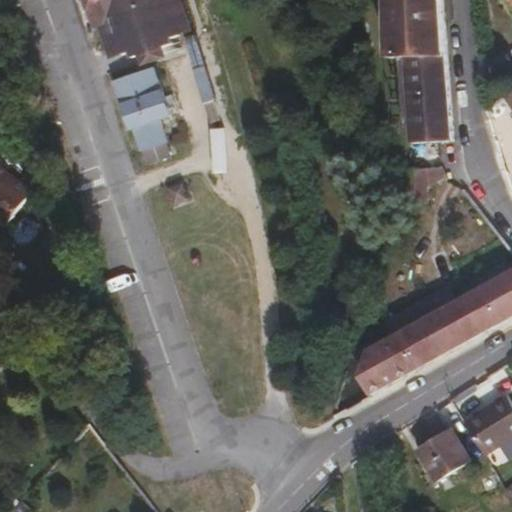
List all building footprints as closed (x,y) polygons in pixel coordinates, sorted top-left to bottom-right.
[(90,0),(98,22),(102,21),(111,51),(122,47),(125,53),(133,50),(136,55),(177,41),(174,36),(183,32),(181,27),(193,22),(185,0),(90,0)] [(448,50),(445,0),(391,0),(395,56),(402,55),(411,55),(417,126),(418,141),(442,140),(455,138),(448,50)] [(417,126),(411,55),(402,55),(395,56),(400,127),(417,126)] [(176,113),(159,64),(120,76),(128,99),(126,100),(135,127),(137,128),(144,148),(147,147),(151,160),(173,153),(169,140),(172,138),(165,117),(176,113)] [(511,92),(502,99),(511,113),(511,92)] [(36,189),(0,161),(0,215),(11,224),(36,189)] [(403,189),(442,191),(444,170),(405,167),(403,189)] [(191,195),(187,181),(175,185),(180,198),(191,195)] [(416,367),(511,315),(511,269),(485,284),(375,342),(369,345),(361,375),(372,392),(416,367)] [(511,437),(511,397),(508,391),(465,419),(487,453),(511,437)] [(471,455),(452,425),(420,445),(423,450),(418,454),(429,471),(433,468),(438,476),(471,455)]
